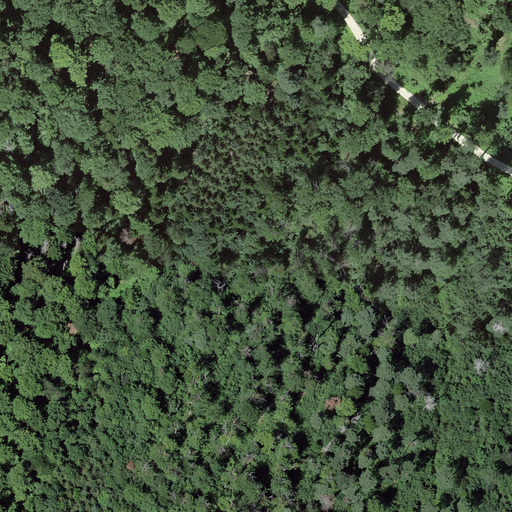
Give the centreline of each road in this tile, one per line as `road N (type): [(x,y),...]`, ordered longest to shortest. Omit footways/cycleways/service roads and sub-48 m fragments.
road 1 (track): [(368,49),(368,163),(313,376),(300,511)]
road 2 (track): [(333,0),(382,71),(433,113)]
